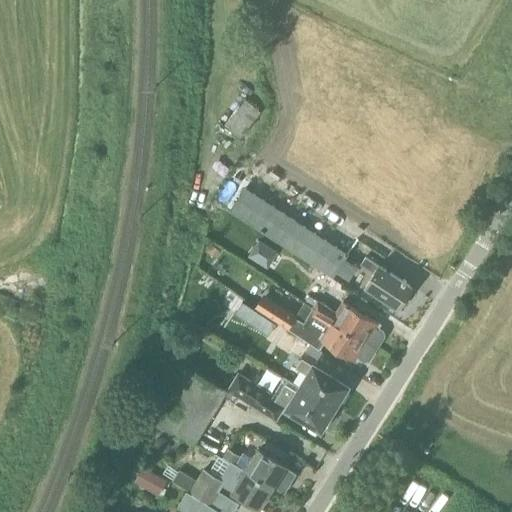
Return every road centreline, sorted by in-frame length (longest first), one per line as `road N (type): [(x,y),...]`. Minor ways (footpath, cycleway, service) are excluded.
road 1 (unclassified): [(313,511),(511,195)]
road 2 (track): [(65,274),(0,485)]
